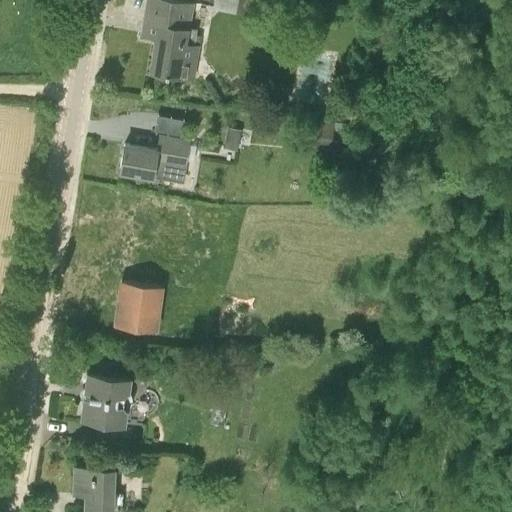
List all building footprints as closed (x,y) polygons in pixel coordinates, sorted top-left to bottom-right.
[(196,34),(186,33),(191,0),(189,0),(148,0),(145,19),(142,35),(155,38),(150,72),(186,78),(189,63),(194,63),(197,44),(194,43),(196,34)] [(210,0),(209,8),(238,14),(241,0),(210,0)] [(241,0),(238,14),(251,17),(254,0),(241,0)] [(298,30),(315,33),(318,13),(301,10),(298,30)] [(160,110),(156,126),(182,133),(186,116),(160,110)] [(305,144),(330,147),(333,123),(308,120),(305,144)] [(224,147),(237,150),(241,129),(227,127),(224,147)] [(184,164),(189,140),(159,135),(156,148),(124,143),(119,170),(152,176),(173,180),(177,162),(184,164)] [(190,233),(191,209),(162,208),(161,232),(190,233)] [(155,330),(161,284),(121,279),(115,324),(155,330)] [(128,391),(130,377),(86,371),(80,415),(124,421),(126,408),(130,405),(132,400),(131,395),(128,391)] [(112,492),(113,468),(74,466),(73,493),(85,494),(85,507),(121,508),(122,492),(112,492)]
